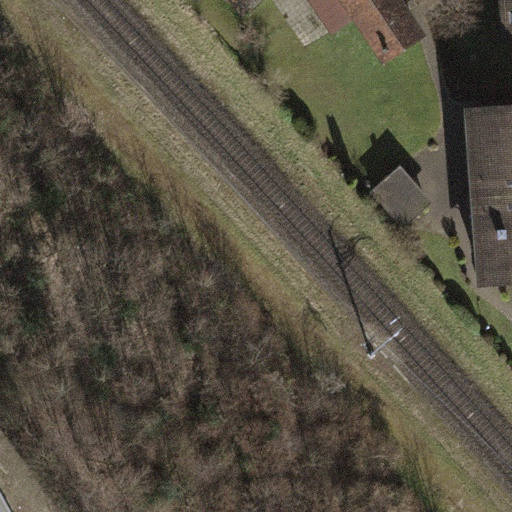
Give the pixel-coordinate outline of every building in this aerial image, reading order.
[(235,0),(247,12),(258,0),(235,0)] [(419,35),(395,0),(311,0),(334,34),(358,17),(386,58),(419,35)] [(511,109),(476,112),(481,196),(511,194),(511,109)] [(374,190),(405,226),(429,206),(398,170),(374,190)] [(511,194),(481,196),(486,281),(511,280),(511,194)]
